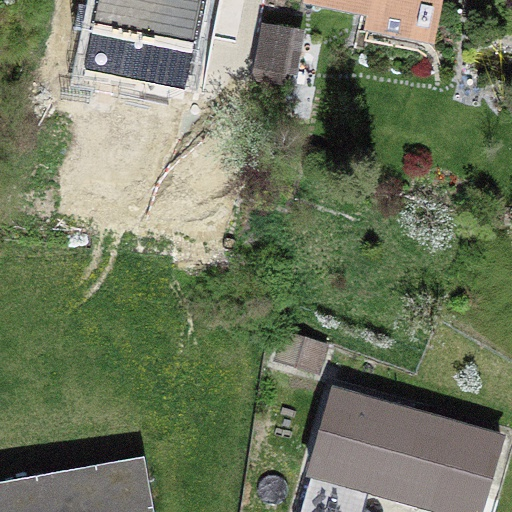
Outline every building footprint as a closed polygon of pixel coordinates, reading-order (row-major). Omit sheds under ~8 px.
[(186,92),(205,0),(91,0),(77,69),(186,92)] [(308,0),(372,13),(368,29),(425,40),(433,0),(308,0)] [(294,31),(264,26),(256,66),(287,71),(294,31)] [(316,370),(324,346),(285,334),(278,359),(316,370)] [(332,391),(309,473),(427,507),(443,511),(480,511),(490,477),(501,439),(332,391)] [(0,483),(0,511),(153,511),(144,457),(0,483)]
